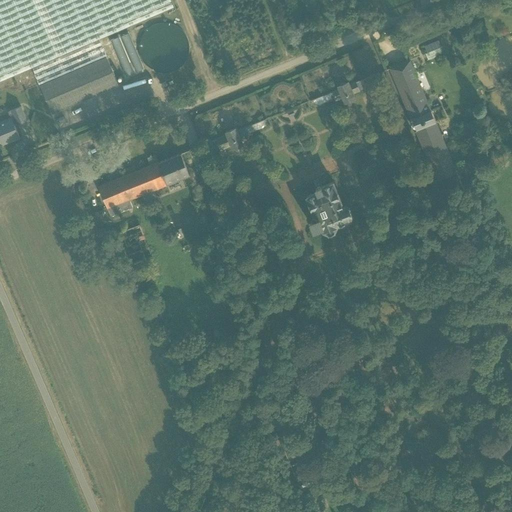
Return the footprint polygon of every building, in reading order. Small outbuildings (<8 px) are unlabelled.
[(0,0),(0,82),(34,70),(43,87),(108,59),(102,41),(174,9),(170,0),(0,0)] [(167,71),(171,76),(176,73),(178,72),(189,65),(185,48),(188,53),(186,43),(190,41),(187,30),(178,32),(174,25),(166,29),(165,24),(156,26),(144,33),(146,42),(148,45),(150,55),(142,60),(152,58),(155,62),(151,64),(156,73),(169,70),(167,71)] [(444,48),(427,54),(429,62),(447,57),(444,48)] [(407,57),(383,68),(431,171),(455,160),(407,57)] [(108,59),(43,87),(53,119),(122,88),(108,59)] [(378,76),(361,82),(364,89),(372,86),(384,117),(388,116),(381,97),(385,95),(378,76)] [(346,80),(325,88),(333,110),(355,102),(346,80)] [(24,106),(0,115),(0,151),(37,137),(24,106)] [(253,135),(270,127),(267,120),(250,128),(253,135)] [(241,143),(235,129),(212,138),(218,152),(241,143)] [(190,174),(178,149),(96,184),(109,215),(130,207),(126,199),(190,174)] [(310,168),(304,170),(309,190),(315,188),(310,168)] [(305,195),(312,214),(312,216),(313,219),(309,220),(313,231),(322,227),(324,230),(330,234),(335,231),(338,225),(351,219),(354,213),(353,212),(352,213),(350,207),(351,207),(351,206),(344,204),(334,179),(322,184),(322,183),(315,186),(317,190),(305,195)] [(141,223),(116,232),(128,265),(153,254),(141,223)]
